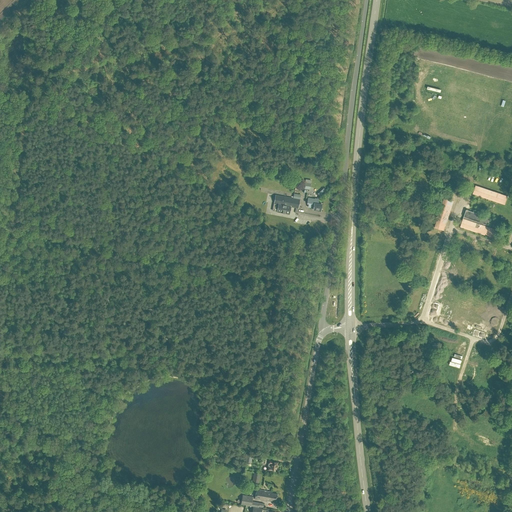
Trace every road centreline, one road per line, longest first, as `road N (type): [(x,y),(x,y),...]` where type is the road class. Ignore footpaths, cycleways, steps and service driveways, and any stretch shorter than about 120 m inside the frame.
road 1 (unclassified): [(324,332),(365,0)]
road 2 (secondary): [(349,326),(352,215),(376,0)]
road 3 (secondary): [(367,511),(349,326)]
road 4 (unclassified): [(288,511),(324,332)]
road 5 (track): [(444,461),(456,448),(456,392),(473,337)]
